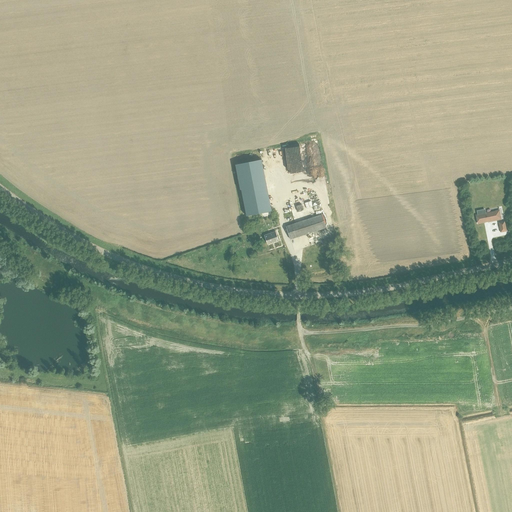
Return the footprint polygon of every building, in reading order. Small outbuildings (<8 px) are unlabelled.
[(294,178),(306,176),(305,168),(313,167),(314,174),(324,173),(320,143),(299,146),(299,144),(290,145),(294,178)] [(262,160),(237,165),(239,175),(247,216),(272,211),(262,160)] [(280,203),(283,210),(290,208),(288,200),(280,203)] [(476,215),(478,224),(485,223),(488,222),(488,223),(502,220),(501,215),(500,216),(500,214),(501,214),(500,210),(495,211),(489,212),(486,212),(485,209),(477,211),(478,214),(476,215)] [(286,226),(291,240),(326,228),(322,215),(286,226)] [(505,221),(499,223),(501,233),(507,231),(505,221)] [(264,235),(267,244),(279,240),(276,232),(264,235)]
